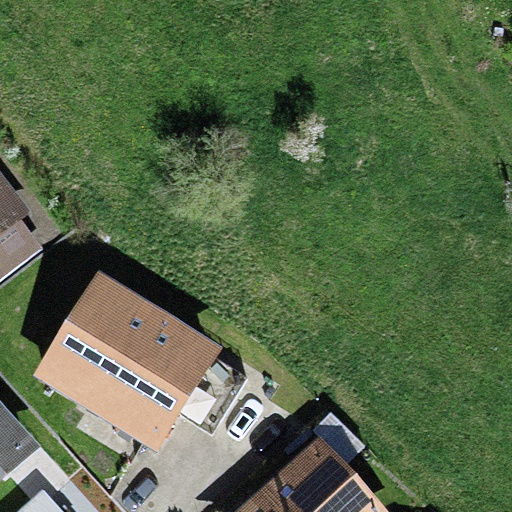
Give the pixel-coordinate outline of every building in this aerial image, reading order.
[(21,226),(31,218),(0,179),(0,283),(41,252),(21,226)] [(157,462),(222,358),(98,280),(32,384),(157,462)] [(0,491),(40,455),(0,411),(0,491)] [(381,511),(319,443),(240,511),(381,511)] [(59,511),(43,493),(21,511),(59,511)]
